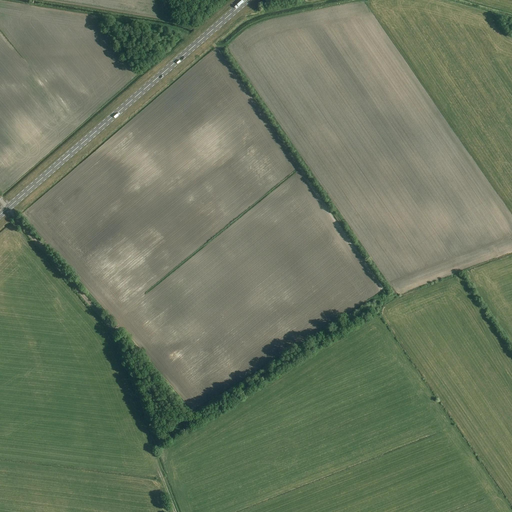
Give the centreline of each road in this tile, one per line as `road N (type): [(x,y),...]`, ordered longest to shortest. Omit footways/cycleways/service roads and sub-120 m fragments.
road 1 (track): [(511,248),(387,295),(159,440),(109,325),(14,215)]
road 2 (primary): [(7,208),(244,0)]
road 3 (track): [(0,1),(184,34)]
